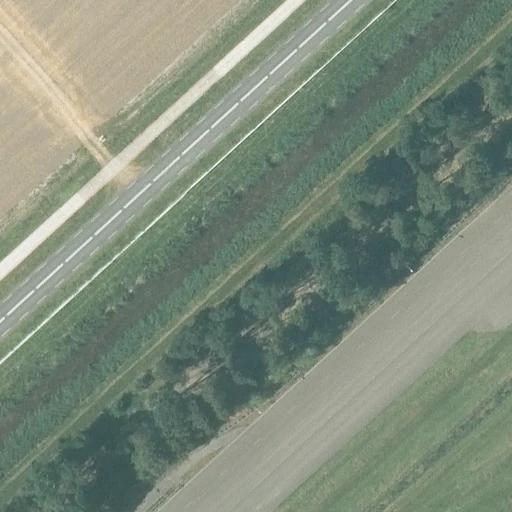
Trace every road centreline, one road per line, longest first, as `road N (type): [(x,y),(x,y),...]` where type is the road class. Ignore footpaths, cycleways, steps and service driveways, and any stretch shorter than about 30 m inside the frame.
road 1 (secondary): [(0,324),(353,0)]
road 2 (unknown): [(0,146),(157,0)]
